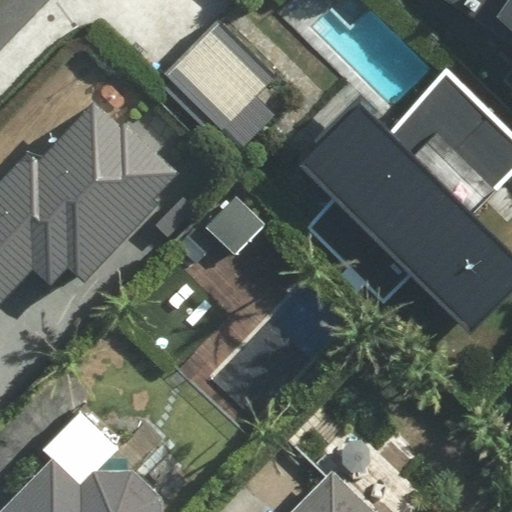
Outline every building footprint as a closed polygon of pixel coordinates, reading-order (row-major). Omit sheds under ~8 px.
[(511,0),(473,0),(511,23),(511,0)] [(149,86),(200,135),(214,121),(224,131),(270,84),(209,25),(149,86)] [(366,84),(301,149),(339,187),(321,205),(391,274),(413,252),(470,308),(511,265),(511,230),(479,197),(511,163),(511,121),(450,60),(397,114),(366,84)] [(0,291),(16,274),(34,291),(52,272),(71,289),(143,212),(138,207),(157,185),(74,109),(21,166),(11,157),(0,168),(0,291)] [(224,193),(194,223),(229,259),(259,229),(224,193)] [(148,511),(149,503),(120,475),(81,474),(77,479),(67,489),(39,462),(0,501),(0,511),(148,511)] [(359,511),(320,474),(283,511),(359,511)]
